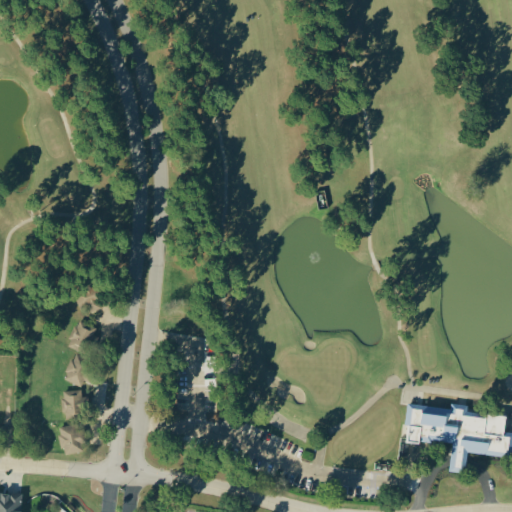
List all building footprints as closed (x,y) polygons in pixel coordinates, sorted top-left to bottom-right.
[(67,345),(80,350),(83,342),(89,345),(97,326),(78,319),(67,345)] [(64,379),(83,386),(93,360),(74,353),(64,379)] [(62,391),(65,418),(83,416),(80,389),(62,391)] [(453,441),(449,470),(464,472),(467,450),(510,456),(511,441),(511,435),(505,434),(507,416),(468,411),(468,404),(450,402),(449,414),(423,411),(424,404),(407,402),(403,439),(422,442),(422,437),(453,441)] [(63,454),(84,451),(81,423),(59,426),(63,454)] [(21,511),(22,493),(0,491),(0,511),(21,511)]
